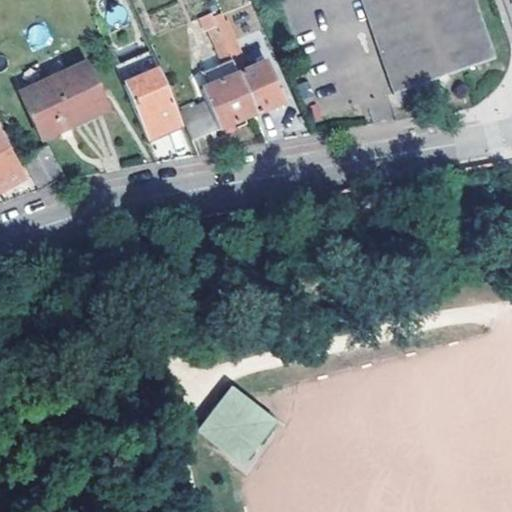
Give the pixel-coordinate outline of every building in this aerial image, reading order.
[(360,0),(393,94),(398,93),(365,0),(360,0)] [(365,0),(398,93),(489,61),(467,0),(365,0)] [(467,0),(489,61),(495,60),(473,0),(467,0)] [(254,114),(220,33),(212,13),(199,19),(218,65),(200,73),(206,87),(201,90),(206,102),(179,113),(191,140),(254,114)] [(220,33),(254,114),(285,102),(266,61),(248,69),(237,45),(240,44),(232,27),(220,33)] [(180,126),(148,51),(114,66),(146,140),(180,126)] [(99,101),(82,63),(18,93),(39,139),(58,130),(55,122),(99,101)] [(99,101),(55,122),(58,130),(103,110),(99,101)] [(0,189),(23,177),(12,158),(0,137),(0,189)] [(46,147),(21,160),(37,191),(62,178),(46,147)] [(268,425),(231,394),(202,434),(238,462),(268,425)]
